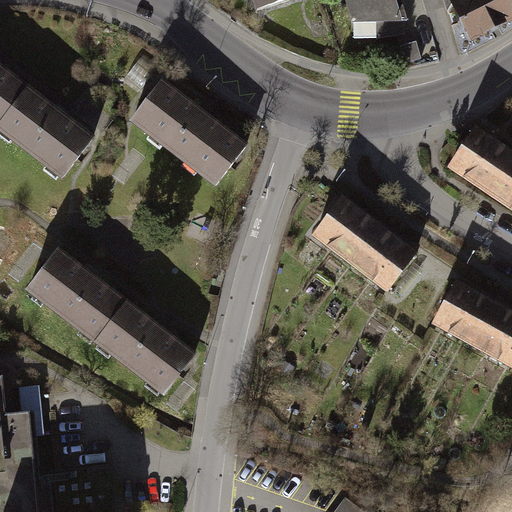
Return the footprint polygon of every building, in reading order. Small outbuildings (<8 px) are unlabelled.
[(250,0),(256,16),(305,0),(250,0)] [(342,0),(352,29),(354,29),(354,40),(377,40),(378,41),(405,37),(405,26),(409,25),(400,0),(342,0)] [(511,0),(452,0),(449,1),(472,46),(511,26),(511,0)] [(422,61),(417,43),(400,48),(406,66),(422,61)] [(0,67),(0,125),(28,89),(0,67)] [(167,83),(134,124),(218,191),(251,151),(167,83)] [(0,125),(0,133),(63,183),(95,141),(28,89),(0,125)] [(511,152),(477,129),(449,171),(511,213),(511,152)] [(340,201),(312,241),(389,295),(417,255),(340,201)] [(63,255),(31,296),(95,346),(127,304),(63,255)] [(511,315),(457,285),(433,329),(511,371),(511,315)] [(95,346),(164,400),(197,359),(127,304),(95,346)] [(0,511),(40,511),(31,417),(8,419),(4,381),(0,381),(0,511)] [(363,511),(344,497),(333,511),(363,511)]
